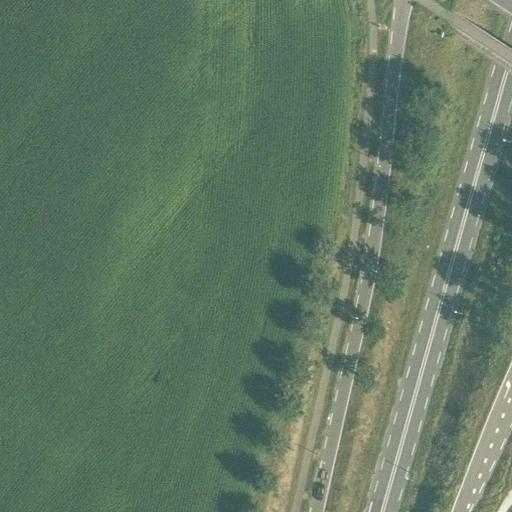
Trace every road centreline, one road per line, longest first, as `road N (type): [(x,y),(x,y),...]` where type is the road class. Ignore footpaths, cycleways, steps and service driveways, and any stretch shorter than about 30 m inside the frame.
road 1 (primary): [(403,0),(380,204),(316,511)]
road 2 (primary): [(380,511),(511,55)]
road 3 (primary): [(467,511),(511,400)]
